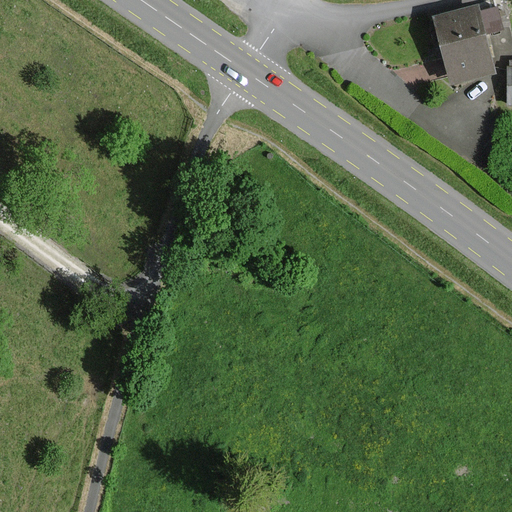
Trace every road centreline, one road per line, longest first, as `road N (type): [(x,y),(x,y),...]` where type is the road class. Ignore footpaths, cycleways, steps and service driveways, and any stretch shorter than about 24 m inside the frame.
road 1 (unclassified): [(86,511),(135,312),(217,112),(247,70)]
road 2 (primary): [(247,70),(511,273)]
road 3 (residential): [(432,0),(290,26),(247,70)]
road 4 (primary): [(143,0),(247,70)]
